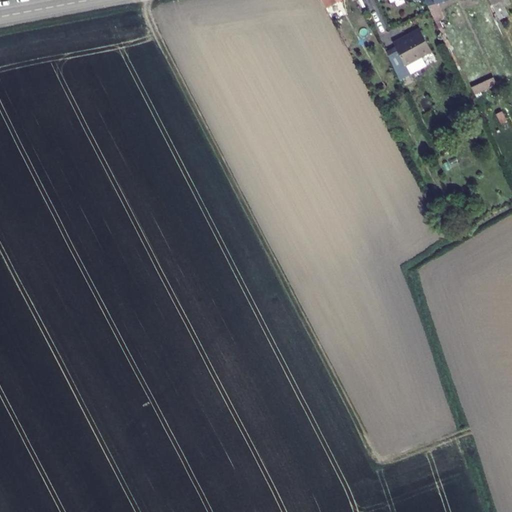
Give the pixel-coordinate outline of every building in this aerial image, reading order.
[(323,0),(328,9),(345,0),(323,0)] [(434,0),(444,21),(453,16),(446,3),(457,0),(434,0)] [(511,0),(499,0),(510,20),(511,18),(511,0)] [(400,57),(407,70),(441,52),(430,31),(413,41),(412,39),(403,43),(408,52),(400,57)] [(481,87),(484,94),(505,84),(502,78),(481,87)]
